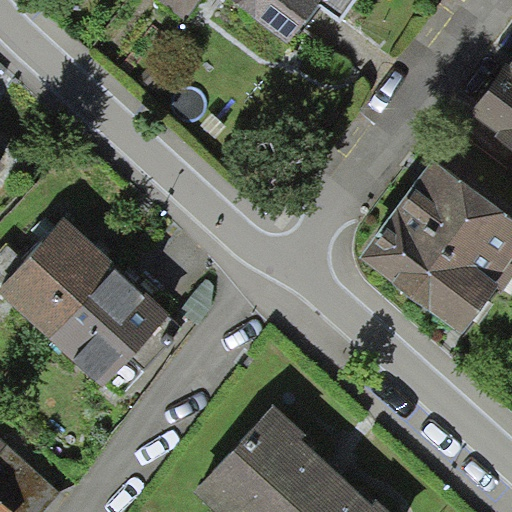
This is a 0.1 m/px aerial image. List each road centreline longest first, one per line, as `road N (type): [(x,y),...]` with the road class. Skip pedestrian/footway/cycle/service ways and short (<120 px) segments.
road 1 (residential): [(0,16),(280,275)]
road 2 (residential): [(483,0),(280,275)]
road 3 (residential): [(280,275),(511,461)]
